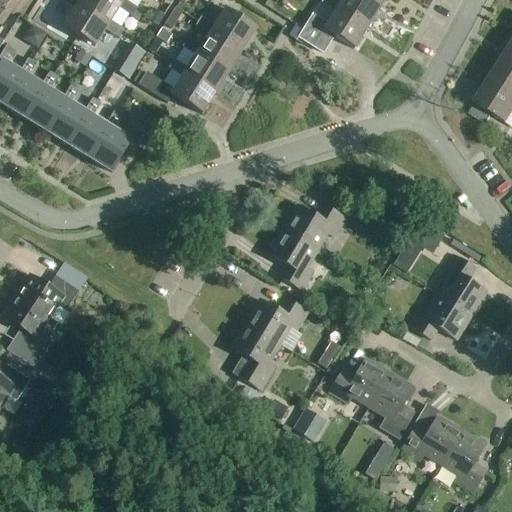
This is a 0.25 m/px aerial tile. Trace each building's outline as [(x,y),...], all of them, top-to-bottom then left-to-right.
[(0,0),(0,21),(14,0),(0,0)] [(137,11),(124,3),(121,6),(111,0),(82,0),(77,8),(109,28),(110,24),(119,11),(138,23),(141,18),(135,15),(137,11)] [(368,31),(382,9),(367,0),(342,0),(340,5),(332,0),(324,0),(322,5),(335,13),(336,10),(368,31)] [(367,0),(382,9),(387,0),(367,0)] [(211,32),(242,52),(264,18),(244,6),(237,19),(225,11),(214,28),(201,20),(195,28),(208,36),(211,32)] [(124,33),(110,24),(109,28),(77,8),(64,30),(95,49),(105,32),(119,41),(124,33)] [(354,53),(368,31),(336,10),(335,13),(327,26),(314,17),(300,40),(323,54),(332,39),(354,53)] [(153,12),(148,21),(157,27),(163,18),(153,12)] [(176,22),(169,18),(163,27),(171,32),(176,22)] [(28,34),(23,41),(38,51),(47,37),(43,35),(35,29),(32,27),(28,34)] [(229,74),(242,52),(211,32),(208,36),(200,49),(187,41),(182,49),(195,57),(197,54),(229,74)] [(161,33),(156,41),(165,46),(170,38),(161,33)] [(511,44),(502,61),(511,67),(511,44)] [(23,77),(20,75),(6,67),(15,54),(6,48),(0,58),(0,106),(3,109),(23,77)] [(85,69),(91,59),(81,53),(75,62),(85,69)] [(216,95),(229,74),(197,54),(195,57),(187,71),(174,62),(169,71),(182,79),(184,75),(216,95)] [(488,83),(511,97),(511,67),(502,61),(488,83)] [(44,91),(41,88),(28,80),(36,67),(28,62),(20,75),(23,77),(3,109),(25,122),(44,91)] [(66,104),(62,101),(49,93),(57,80),(49,75),(41,88),(44,91),(25,122),(47,136),(66,104)] [(184,75),(182,79),(174,92),(146,75),(138,88),(168,106),(173,98),(202,117),(216,95),(184,75)] [(511,97),(488,83),(474,105),(491,116),(505,125),(511,114),(511,97)] [(88,117),(84,114),(71,107),(79,93),(71,88),(62,101),(66,104),(47,136),(68,149),(88,117)] [(110,130),(105,128),(92,120),(100,106),(92,101),(84,114),(88,117),(68,149),(90,162),(110,130)] [(474,105),(468,115),(485,126),(491,116),(474,105)] [(172,124),(189,114),(185,107),(168,117),(172,124)] [(110,130),(90,162),(112,176),(131,144),(114,133),(122,120),(114,115),(105,128),(110,130)] [(510,187),(511,184),(511,170),(506,166),(497,176),(510,187)] [(283,232),(317,252),(327,236),(333,240),(345,221),(323,208),(316,219),(298,208),(283,232)] [(419,222),(414,231),(438,246),(444,237),(419,222)] [(306,270),(317,252),(283,232),(268,256),(287,267),(279,280),(301,293),(313,274),(306,270)] [(436,296),(471,318),(486,294),(467,282),(475,270),(453,257),(441,276),(447,279),(436,296)] [(30,278),(17,298),(50,321),(58,308),(65,313),(78,294),(56,279),(49,290),(30,278)] [(456,342),(471,318),(436,296),(426,313),(421,309),(409,329),(430,342),(437,330),(456,342)] [(43,332),(50,321),(17,298),(3,320),(21,332),(8,354),(14,358),(48,379),(53,371),(41,363),(49,349),(45,347),(51,337),(43,332)] [(124,318),(130,309),(120,302),(114,312),(124,318)] [(244,326),(278,347),(289,330),(295,334),(306,315),(285,302),(277,314),(258,303),(244,326)] [(348,312),(342,323),(351,329),(357,318),(348,312)] [(268,364),(278,347),(244,326),(229,350),(243,358),(232,376),(259,392),(274,368),(268,364)] [(322,353),(317,363),(325,368),(331,359),(322,353)] [(8,354),(4,361),(10,365),(14,359),(14,358),(8,354)] [(10,365),(7,368),(8,368),(31,383),(37,374),(14,359),(10,365)] [(367,410),(388,376),(364,362),(354,380),(341,373),(328,394),(347,406),(351,400),(367,410)] [(8,368),(7,368),(0,378),(0,409),(1,411),(9,399),(17,404),(31,383),(8,368)] [(413,416),(402,409),(413,391),(388,376),(367,410),(385,420),(379,430),(398,441),(413,416)] [(439,467),(459,433),(435,419),(439,414),(426,406),(400,451),(419,462),(422,457),(439,467)] [(315,418),(305,412),(292,432),(303,438),(311,444),(315,438),(306,432),(315,418)] [(459,433),(439,467),(456,478),(453,483),(472,495),(485,472),(474,466),(484,448),(459,433)] [(511,463),(511,442),(503,458),(511,463)] [(391,450),(384,445),(382,445),(373,459),(383,465),(392,451),(391,450)] [(397,494),(397,480),(380,479),(380,493),(397,494)]
